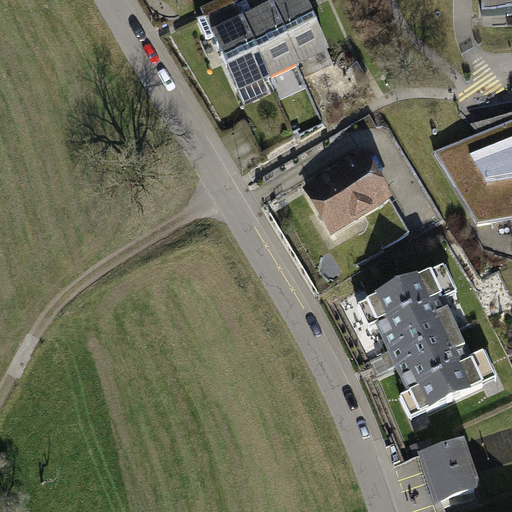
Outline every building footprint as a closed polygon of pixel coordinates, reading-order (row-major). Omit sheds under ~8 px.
[(223,0),(201,11),(204,18),(244,0),(223,0)] [(243,0),(227,7),(204,18),(239,93),(329,52),(304,0),(243,0)] [(511,0),(481,0),(482,16),(511,15),(511,0)] [(511,125),(434,154),(478,226),(511,220),(511,125)] [(337,170),(304,189),(331,236),(392,200),(364,154),(337,170)] [(417,280),(357,308),(367,328),(376,325),(390,354),(382,358),(388,370),(395,367),(409,397),(402,400),(411,419),(429,411),(430,414),(471,395),(469,391),(481,385),(432,277),(419,283),(417,280)] [(464,444),(419,459),(435,505),(480,490),(464,444)]
